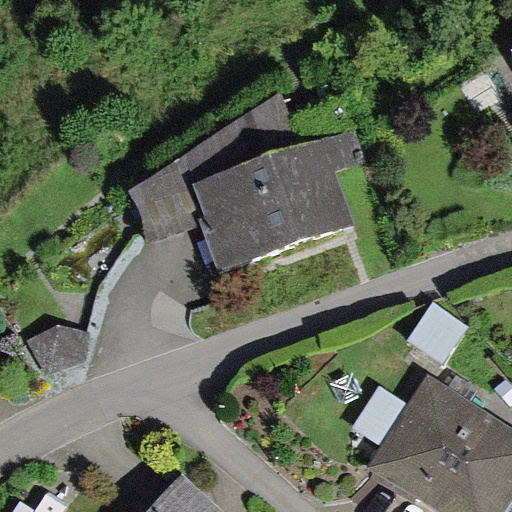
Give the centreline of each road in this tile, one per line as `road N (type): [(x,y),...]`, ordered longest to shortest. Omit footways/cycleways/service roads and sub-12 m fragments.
road 1 (residential): [(159,380),(511,248)]
road 2 (residential): [(159,380),(177,408),(300,511)]
road 3 (residential): [(0,452),(159,380)]
